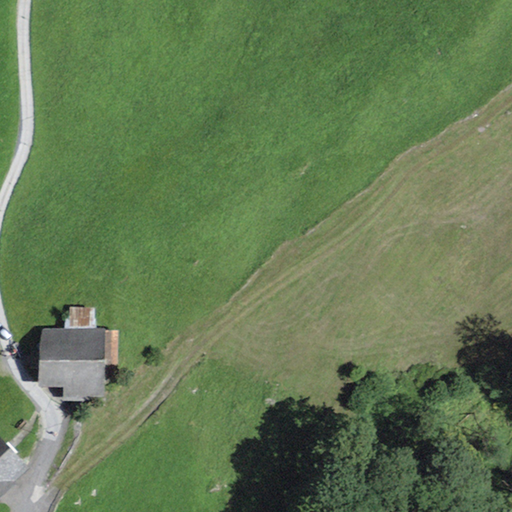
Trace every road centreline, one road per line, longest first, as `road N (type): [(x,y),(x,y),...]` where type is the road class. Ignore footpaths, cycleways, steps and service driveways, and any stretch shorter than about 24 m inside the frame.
road 1 (track): [(0,322),(2,339),(63,434),(26,511)]
road 2 (track): [(27,0),(27,131),(0,204)]
